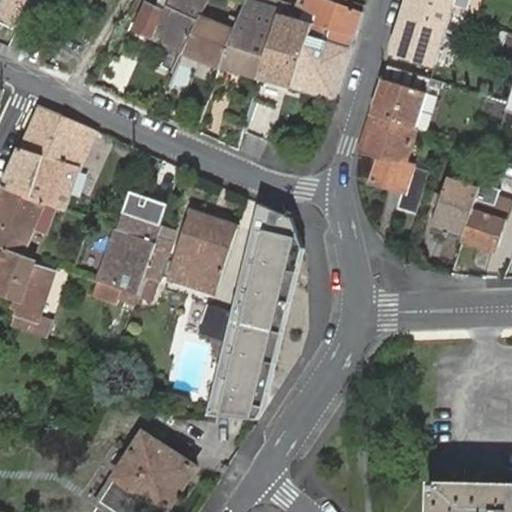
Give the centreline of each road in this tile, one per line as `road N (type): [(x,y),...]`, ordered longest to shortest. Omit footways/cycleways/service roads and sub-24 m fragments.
road 1 (residential): [(31,80),(247,173),(342,191)]
road 2 (tertiary): [(342,191),(391,0)]
road 3 (tertiary): [(265,473),(347,348),(357,309)]
road 4 (residential): [(511,306),(357,309)]
